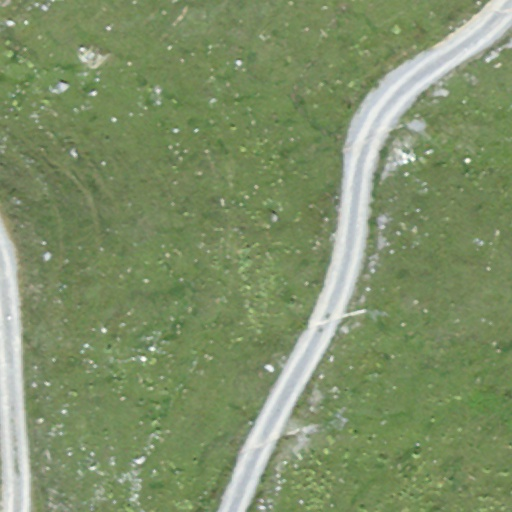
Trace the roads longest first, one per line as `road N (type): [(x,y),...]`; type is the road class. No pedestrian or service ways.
road 1 (track): [(511,2),(380,116),(362,161),(335,298),(232,511)]
road 2 (track): [(9,511),(0,289)]
